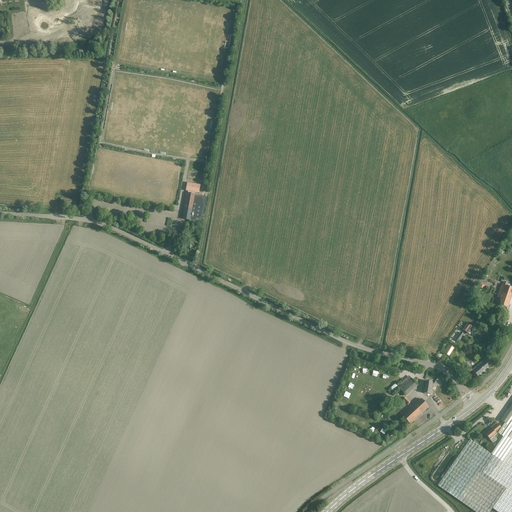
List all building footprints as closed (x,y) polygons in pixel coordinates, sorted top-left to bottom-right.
[(186,194),(182,219),(188,220),(202,223),(206,197),(197,195),(193,195),(194,193),(199,194),(200,185),(187,183),(186,188),(188,189),(187,194),(186,194)] [(195,250),(198,243),(192,241),(190,248),(195,250)] [(508,301),(511,294),(511,287),(507,286),(508,283),(504,282),(503,284),(501,284),(497,297),(501,298),(499,302),(501,302),(500,305),(507,308),(509,301),(508,301)] [(467,323),(462,330),(468,333),(472,327),(467,323)] [(462,331),(455,340),(458,342),(460,339),(461,339),(464,333),(462,331)] [(449,357),(454,348),(449,345),(443,354),(449,357)] [(478,376),(492,364),(486,358),(472,370),(472,369),(469,371),(470,373),(473,371),(478,376)] [(397,387),(406,397),(418,386),(408,376),(397,387)] [(430,395),(432,383),(425,382),(423,394),(430,395)] [(403,417),(410,425),(428,408),(421,400),(403,417)] [(504,436),(491,454),(470,440),(437,486),(474,511),(489,511),(492,509),(497,511),(511,511),(511,404),(501,421),(502,422),(501,423),(504,424),(499,432),(504,436)] [(493,428),(486,434),(493,443),(498,439),(495,436),(497,434),(496,432),(501,427),(497,422),(491,427),(493,428)] [(449,440),(439,446),(439,447),(435,449),(436,451),(440,448),(442,451),(450,446),(452,445),(449,440)]
